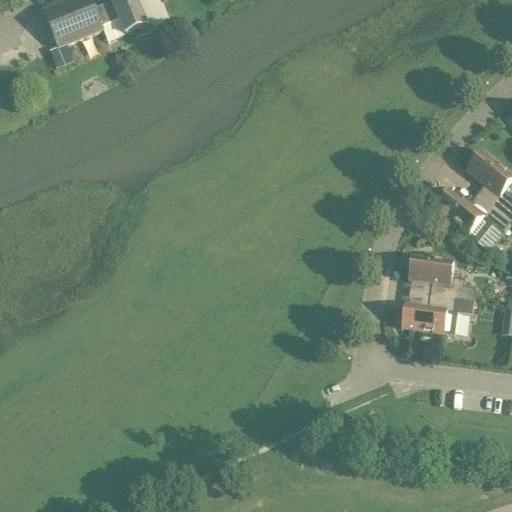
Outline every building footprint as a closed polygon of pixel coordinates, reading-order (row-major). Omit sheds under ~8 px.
[(108,45),(113,44),(124,39),(124,40),(148,30),(135,0),(108,0),(110,5),(95,12),(89,0),(76,0),(42,15),(56,51),(48,55),(56,72),(74,65),(68,49),(104,34),(108,45)] [(469,165),(472,170),(468,175),(486,189),(478,198),(511,226),(511,199),(506,194),(511,187),(511,178),(484,155),(479,161),(474,159),(469,165)] [(470,240),(478,246),(493,229),(504,238),(511,228),(511,226),(478,198),(470,209),(452,194),(437,213),(470,240)] [(413,261),(410,285),(433,288),(431,300),(476,306),(478,293),(467,291),(468,284),(454,283),(456,266),(413,261)] [(430,313),(407,310),(407,313),(398,315),(397,324),(404,329),(404,334),(422,337),(422,340),(438,342),(438,339),(457,341),(460,319),(474,320),(476,306),(431,300),(430,313)] [(511,310),(504,311),(503,336),(511,336),(511,310)]
